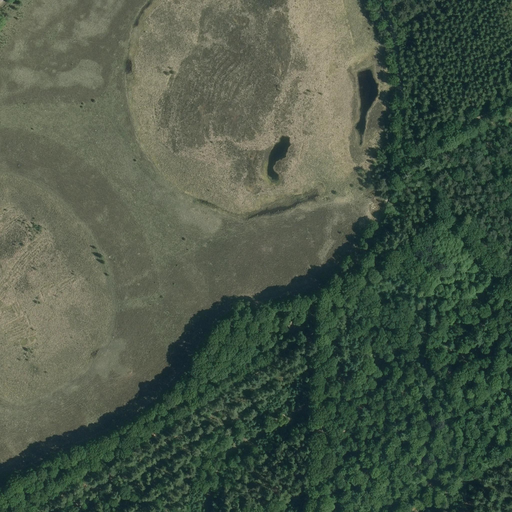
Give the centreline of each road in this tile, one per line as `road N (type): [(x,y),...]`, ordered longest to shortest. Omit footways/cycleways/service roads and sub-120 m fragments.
road 1 (track): [(380,0),(398,60),(405,161),(368,245),(329,283),(317,511)]
road 2 (track): [(329,283),(232,313),(142,412),(0,487)]
road 3 (unknown): [(395,0),(407,30),(418,154)]
road 4 (track): [(511,265),(405,161)]
road 5 (track): [(511,98),(405,161)]
